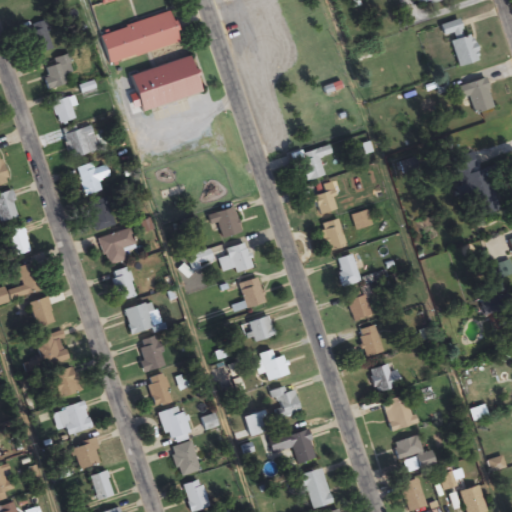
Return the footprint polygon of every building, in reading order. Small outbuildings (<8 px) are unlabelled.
[(175,45),(167,15),(97,34),(104,64),(175,45)] [(448,38),(455,67),(476,62),(469,35),(460,37),(456,21),(437,26),(441,39),(448,38)] [(52,49),(42,26),(25,33),(34,56),(52,49)] [(125,76),(135,112),(195,95),(185,59),(125,76)] [(62,85),(56,65),(39,70),(46,90),(62,85)] [(490,110),(482,80),(450,89),(454,101),(466,97),(471,115),(490,110)] [(49,103),(56,125),(74,119),(67,97),(49,103)] [(68,159),(94,153),(88,126),(62,132),(68,159)] [(317,158),(328,156),(327,147),(297,153),(303,182),(322,178),(317,158)] [(469,219),(491,212),(470,153),(448,161),(469,219)] [(95,181),(105,178),(102,166),(92,169),(90,164),(73,169),(81,197),(98,192),(95,181)] [(321,193),(309,198),(316,217),(336,209),(327,184),(319,187),(321,193)] [(0,223),(16,218),(7,191),(0,193),(0,223)] [(104,198),(84,205),(94,233),(113,226),(104,198)] [(237,234),(230,209),(204,216),(207,227),(215,225),(218,239),(237,234)] [(343,246),(333,220),(316,226),(326,253),(343,246)] [(3,232),(10,258),(28,253),(20,227),(3,232)] [(119,250),(132,245),(126,229),(95,241),(105,267),(123,261),(119,250)] [(224,257),(215,261),(219,273),(231,269),(233,275),(250,269),(241,244),(221,250),(224,257)] [(209,266),(208,254),(187,255),(188,268),(209,266)] [(339,288),(357,283),(349,255),(331,260),(339,288)] [(5,292),(10,303),(39,289),(27,263),(8,272),(15,287),(5,292)] [(135,295),(122,269),(106,277),(119,303),(135,295)] [(242,310),(262,305),(255,279),(235,284),(242,310)] [(342,298),(351,323),(369,316),(360,291),(342,298)] [(25,306),(34,330),(52,322),(43,299),(25,306)] [(157,328),(151,303),(120,310),(126,335),(157,328)] [(244,324),(251,344),(272,337),(265,317),(244,324)] [(362,358),(379,353),(371,326),(354,331),(362,358)] [(40,369),(64,362),(58,341),(62,340),(60,332),(32,340),(40,369)] [(139,374),(163,368),(154,337),(135,342),(141,362),(136,364),(139,374)] [(253,356),(262,384),(287,376),(281,356),(271,359),(269,351),(253,356)] [(393,371),(386,372),(385,366),(366,370),(371,394),(396,388),(393,371)] [(42,377),(49,402),(75,395),(69,370),(42,377)] [(169,404),(162,375),(144,380),(151,409),(169,404)] [(299,412),(291,390),(283,393),(281,388),(268,393),(273,409),(269,410),(273,421),(299,412)] [(411,424),(400,396),(377,405),(388,434),(411,424)] [(54,412),(63,438),(89,428),(80,403),(54,412)] [(188,437),(177,407),(154,415),(165,445),(188,437)] [(282,439),(292,466),(313,459),(302,431),(282,439)] [(389,444),(394,461),(412,456),(416,471),(433,467),(429,452),(419,455),(415,437),(389,444)] [(68,447),(74,471),(99,464),(93,441),(68,447)] [(197,473),(189,443),(169,448),(176,478),(197,473)] [(0,492),(9,491),(4,467),(0,468),(0,501),(1,502),(0,494),(0,492)] [(296,476),(307,511),(329,505),(318,469),(296,476)] [(85,478),(94,502),(111,495),(102,471),(85,478)] [(405,511),(410,511),(424,507),(413,479),(395,486),(405,511)] [(178,488),(187,511),(195,511),(206,508),(196,481),(178,488)] [(459,489),(459,511),(477,511),(478,489),(459,489)]
